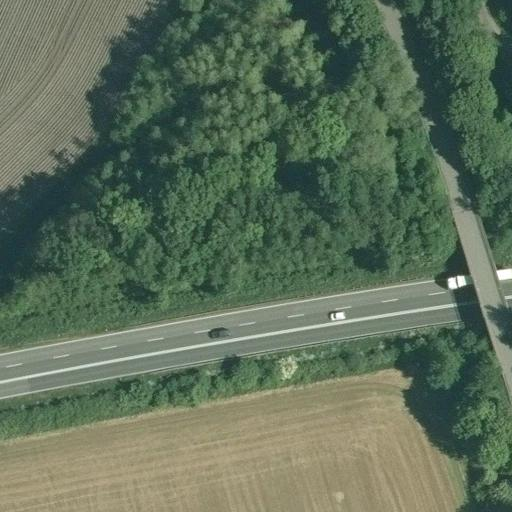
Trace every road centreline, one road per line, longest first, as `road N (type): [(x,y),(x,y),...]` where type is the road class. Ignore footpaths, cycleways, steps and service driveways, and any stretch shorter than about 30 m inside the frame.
road 1 (trunk): [(511,286),(0,380)]
road 2 (unclassified): [(379,0),(460,199),(511,366)]
